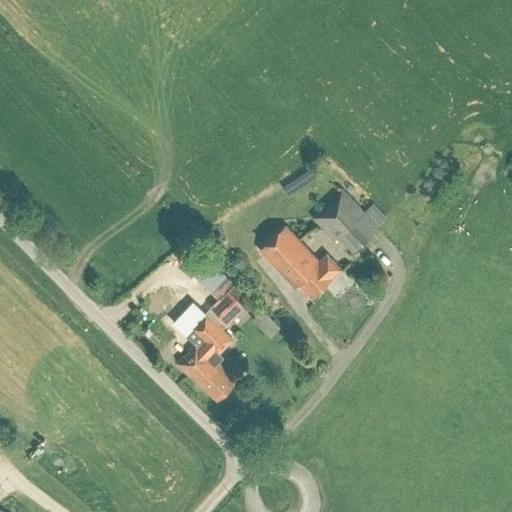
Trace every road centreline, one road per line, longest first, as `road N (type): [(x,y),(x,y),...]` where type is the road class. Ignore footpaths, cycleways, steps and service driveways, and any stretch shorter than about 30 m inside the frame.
road 1 (unclassified): [(0,217),(244,461)]
road 2 (unclassified): [(244,461),(299,414),(385,300)]
